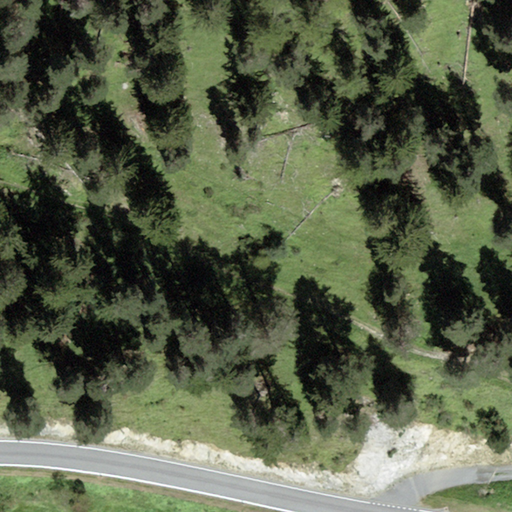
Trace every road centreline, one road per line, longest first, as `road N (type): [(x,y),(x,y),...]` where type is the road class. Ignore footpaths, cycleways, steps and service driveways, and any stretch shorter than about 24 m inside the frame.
road 1 (tertiary): [(370,511),(72,455),(0,449)]
road 2 (track): [(386,511),(424,481),(511,470)]
